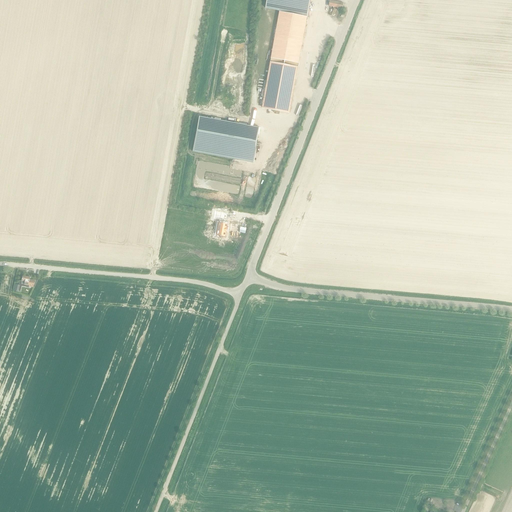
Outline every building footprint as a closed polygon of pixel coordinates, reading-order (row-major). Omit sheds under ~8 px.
[(267,0),(266,8),(280,11),(279,12),(307,17),(308,16),(309,13),(308,13),(310,0),(267,0)] [(329,6),(343,9),(344,3),(330,1),(329,6)] [(279,13),(271,57),(299,62),(307,18),(279,13)] [(262,107),(290,112),(298,65),(271,60),(262,107)] [(193,152),(253,163),(260,128),(220,120),(221,119),(216,118),(216,120),(199,117),(193,152)] [(249,173),(246,192),(251,192),(252,189),(254,190),(256,174),(249,173)] [(214,187),(213,193),(217,194),(216,201),(228,203),(229,198),(227,198),(228,196),(232,197),(236,177),(221,174),(218,187),(214,187)] [(213,217),(213,219),(219,220),(218,223),(216,235),(225,237),(225,233),(226,233),(227,227),(226,227),(227,224),(224,224),(225,221),(226,221),(226,220),(227,213),(215,211),(213,217)] [(29,287),(33,287),(34,281),(29,280),(29,277),(22,276),(21,284),(29,285),(29,287)]
